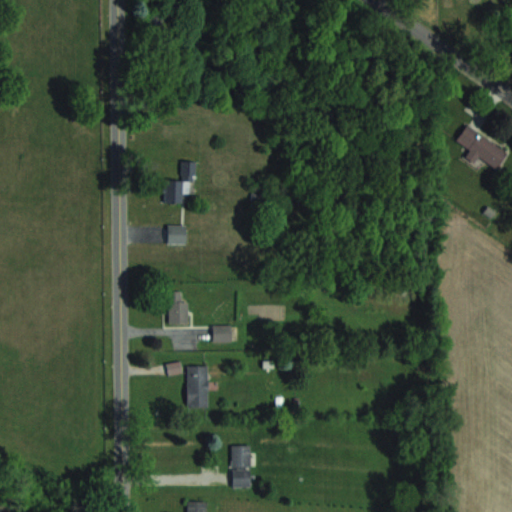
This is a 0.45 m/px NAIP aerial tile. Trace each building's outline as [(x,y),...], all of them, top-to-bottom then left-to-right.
[(149,14),(149,33),(175,33),(175,14),(149,14)] [(465,152),(494,170),(507,150),(466,124),(455,140),(468,148),(465,152)] [(181,179),(164,179),(163,201),(182,202),(182,191),(188,191),(188,180),(195,180),(195,160),(181,160),(181,179)] [(184,223),(167,223),(167,243),(184,243),(184,223)] [(187,322),(187,300),(181,300),(181,291),(167,291),(167,322),(187,322)] [(206,364),(186,364),(186,406),(206,406),(206,364)] [(250,443),(231,443),(231,486),(250,486),(250,443)] [(204,511),(205,501),(186,501),(185,511),(204,511)]
